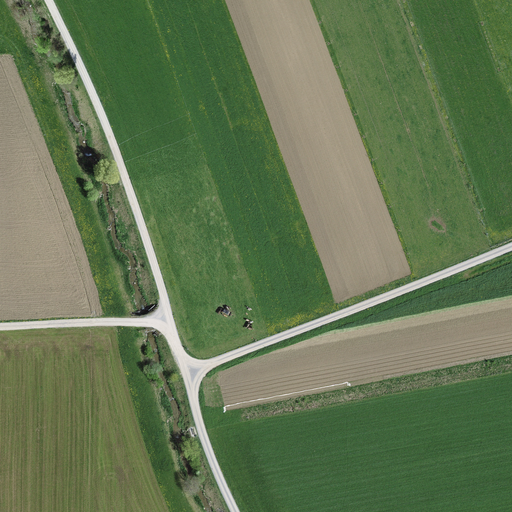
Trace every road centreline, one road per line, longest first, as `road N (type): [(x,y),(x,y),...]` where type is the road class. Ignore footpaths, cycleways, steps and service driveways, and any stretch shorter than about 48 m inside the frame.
road 1 (unclassified): [(511,244),(188,371)]
road 2 (track): [(169,322),(98,107),(47,0)]
road 3 (unclassified): [(0,326),(169,322),(188,371)]
road 4 (unclassified): [(188,371),(203,436),(236,511)]
